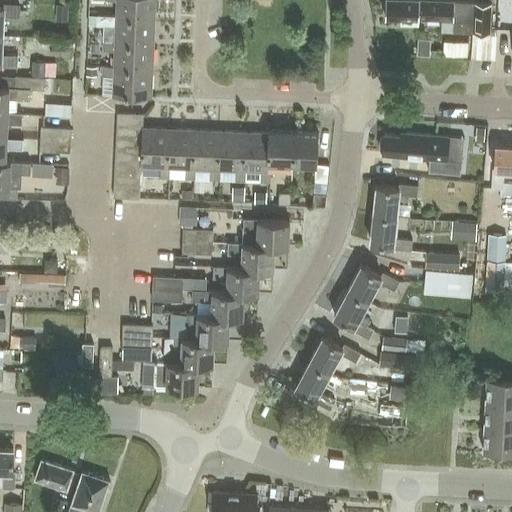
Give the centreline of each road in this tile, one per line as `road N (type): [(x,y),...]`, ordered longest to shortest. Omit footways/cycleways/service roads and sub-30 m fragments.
road 1 (unclassified): [(229,440),(245,383),(335,234),(356,102)]
road 2 (residential): [(356,102),(203,89),(202,0)]
road 3 (tertiary): [(184,454),(166,432),(137,423),(0,417)]
road 4 (unclassified): [(406,485),(302,471),(229,440)]
road 5 (residential): [(511,110),(356,102)]
